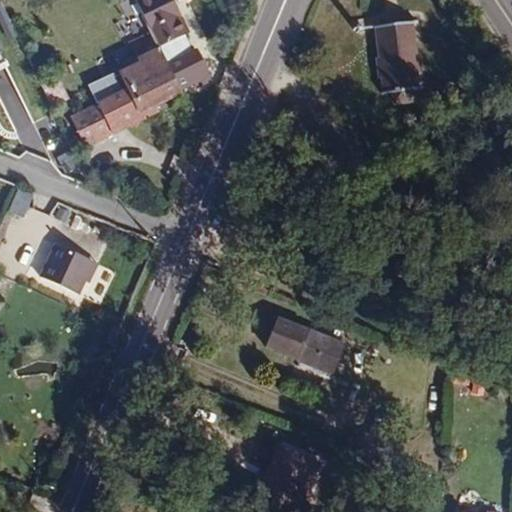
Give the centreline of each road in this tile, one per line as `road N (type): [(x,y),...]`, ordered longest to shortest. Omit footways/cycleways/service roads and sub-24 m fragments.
road 1 (tertiary): [(185,242),(73,511)]
road 2 (tertiary): [(285,0),(185,242)]
road 3 (residential): [(0,164),(185,242)]
